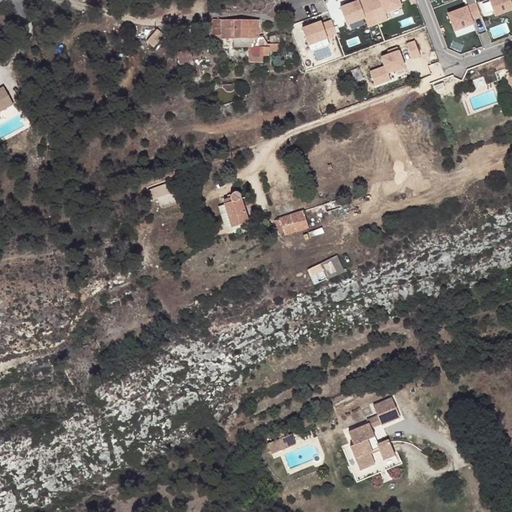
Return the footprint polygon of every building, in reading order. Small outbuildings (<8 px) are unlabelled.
[(377,27),(367,0),(364,0),(340,10),(346,28),(364,22),(367,30),(377,27)] [(385,14),(400,9),(397,0),(367,0),(377,27),(388,23),(385,14)] [(511,0),(486,0),(493,17),(511,10),(510,5),(511,4),(511,0)] [(474,4),(446,13),(452,31),(471,25),(469,19),(478,16),(474,4)] [(222,18),(211,18),(211,23),(212,34),(221,34),(222,35),(234,36),(234,43),(250,42),(250,59),(265,59),(266,50),(269,51),(270,49),(270,46),(270,44),(270,42),(260,31),(260,19),(222,18)] [(312,51),(329,45),(326,39),(337,35),(331,21),(304,32),(312,51)] [(144,39),(152,45),(164,34),(156,27),(144,39)] [(281,37),(272,36),(272,44),(274,43),(274,51),(280,50),(281,37)] [(178,50),(176,51),(178,60),(180,66),(193,63),(192,58),(191,47),(178,50)] [(369,74),(374,89),(407,77),(399,54),(382,60),(385,68),(369,74)] [(0,122),(17,116),(9,96),(0,100),(0,122)] [(55,143),(50,141),(47,149),(52,151),(55,143)] [(177,184),(174,176),(147,186),(149,194),(177,184)] [(229,197),(221,200),(222,201),(232,226),(241,223),(243,228),(251,224),(249,219),(257,216),(248,193),(241,195),(240,193),(238,191),(236,190),(232,190),(231,191),(230,194),(229,197)] [(349,194),(339,199),(342,209),(353,205),(349,194)] [(232,226),(222,201),(216,204),(224,224),(226,223),(228,228),(232,226)] [(326,203),(278,217),(278,220),(275,221),(280,233),(283,232),(284,236),(309,227),(307,220),(329,213),(326,203)] [(337,258),(306,270),(313,287),(343,274),(337,258)] [(372,412),(376,420),(395,411),(384,389),(366,399),(372,412)] [(362,416),(364,422),(366,425),(376,420),(372,412),(362,416)] [(346,446),(352,457),(366,450),(374,446),(379,457),(392,451),(384,436),(374,440),(366,425),(364,422),(344,432),(350,444),(346,446)] [(287,430),(264,440),(268,450),(291,440),(287,430)] [(366,450),(352,457),(357,468),(372,461),(366,450)]
